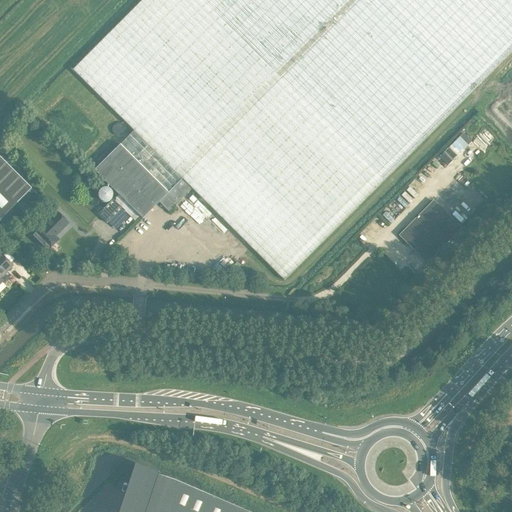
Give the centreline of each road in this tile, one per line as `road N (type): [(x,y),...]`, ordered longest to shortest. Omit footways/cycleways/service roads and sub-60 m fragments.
road 1 (unclassified): [(132,341),(377,363),(412,345),(511,245)]
road 2 (primary): [(321,436),(194,403),(41,391)]
road 3 (primary): [(37,410),(187,418),(264,433)]
road 4 (unclassified): [(0,328),(56,279),(139,286)]
road 5 (unclassified): [(139,286),(288,299)]
road 6 (primary): [(264,433),(343,475),(385,511)]
road 7 (unclassified): [(41,391),(47,368),(69,341),(132,341)]
